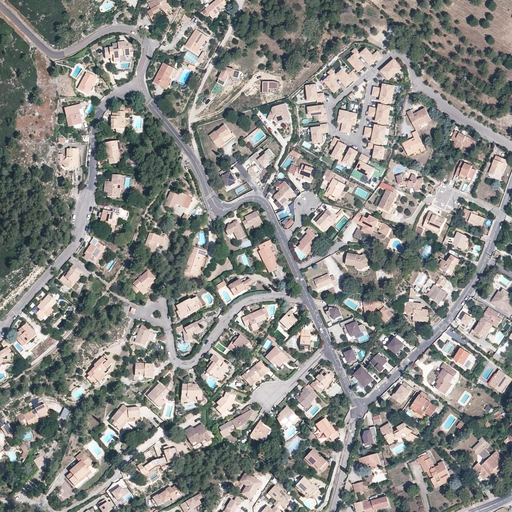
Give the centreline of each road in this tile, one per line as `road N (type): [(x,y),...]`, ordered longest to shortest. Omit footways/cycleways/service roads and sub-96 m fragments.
road 1 (residential): [(0,328),(82,231),(101,109),(141,87)]
road 2 (track): [(0,390),(63,339),(113,282),(170,174)]
road 3 (residential): [(357,412),(437,332),(469,288),(502,214)]
road 4 (residential): [(282,239),(260,199),(218,208),(141,87)]
road 5 (residential): [(141,87),(145,37),(113,28),(61,54),(49,52),(0,4)]
road 6 (residential): [(168,322),(172,358),(190,365),(248,301),(308,299)]
road 7 (track): [(241,0),(246,5),(193,104),(197,165)]
road 8 (residential): [(66,511),(154,439),(199,416)]
road 9 (unknown): [(226,150),(260,199),(282,147),(257,114)]
road 10 (residential): [(393,54),(402,54),(415,80),(456,113),(511,147)]
road 11 (residential): [(370,72),(358,135),(334,132),(335,102)]
